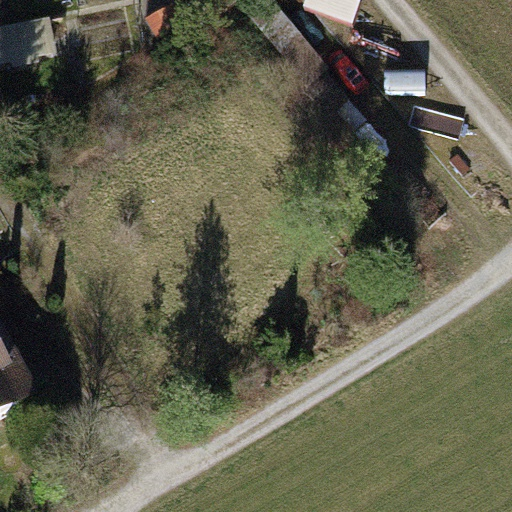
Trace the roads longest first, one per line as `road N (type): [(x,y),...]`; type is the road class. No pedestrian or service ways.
road 1 (residential): [(511,264),(102,511)]
road 2 (track): [(391,0),(511,141)]
